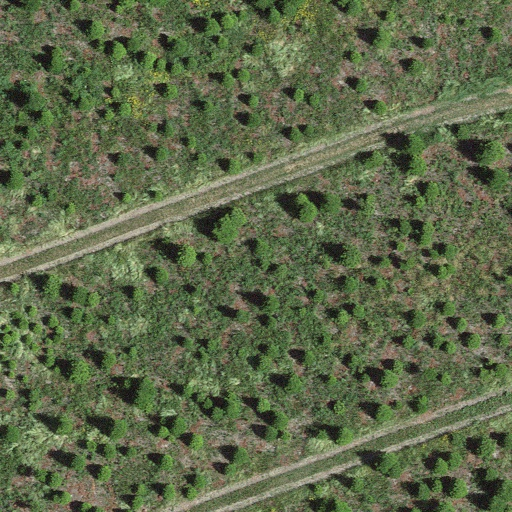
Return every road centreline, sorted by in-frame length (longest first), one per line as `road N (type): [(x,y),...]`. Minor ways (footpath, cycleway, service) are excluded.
road 1 (track): [(511,98),(447,112),(0,269)]
road 2 (track): [(179,511),(511,398)]
